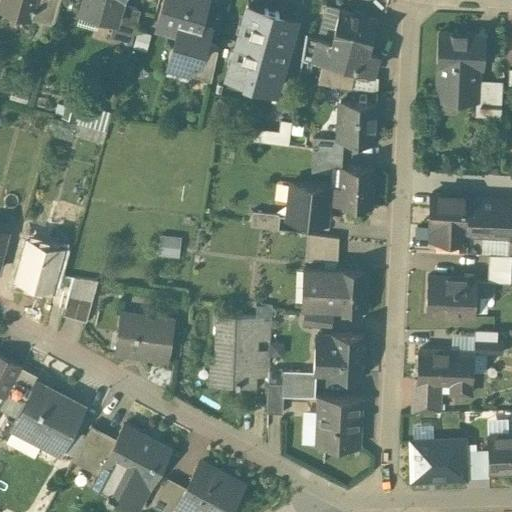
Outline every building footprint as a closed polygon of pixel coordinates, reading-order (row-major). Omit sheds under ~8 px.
[(35,0),(6,0),(4,10),(30,17),(35,0)] [(59,0),(35,0),(30,17),(53,24),(59,0)] [(122,3),(109,0),(83,0),(80,10),(114,20),(117,21),(122,3)] [(179,19),(177,29),(196,35),(199,22),(205,0),(162,0),(159,13),(179,19)] [(140,8),(122,3),(117,21),(114,20),(110,35),(131,41),(140,8)] [(249,3),(228,76),(274,90),(294,16),(249,3)] [(376,18),(339,8),(331,38),(330,41),(367,51),(367,49),(376,18)] [(179,19),(159,13),(156,23),(177,29),(179,19)] [(196,35),(177,29),(168,60),(193,68),(197,69),(205,41),(210,25),(199,22),(196,35)] [(483,33),(439,30),(437,65),(477,66),(481,67),(483,33)] [(319,36),(306,32),(302,56),(315,59),(315,60),(322,62),(322,61),(324,62),(325,58),(371,70),(376,51),(367,49),(367,51),(330,41),(331,38),(319,35),(319,36)] [(218,44),(205,41),(197,69),(193,68),(192,75),(211,79),(218,44)] [(371,70),(325,58),(324,62),(322,61),(322,62),(317,81),(377,90),(378,76),(370,74),(371,70)] [(477,66),(438,65),(437,96),(475,98),(477,66)] [(501,83),(481,82),(480,115),(500,116),(501,83)] [(376,102),(340,100),(338,138),(338,139),(343,139),(374,141),(376,102)] [(74,133),(105,139),(112,108),(81,102),(74,133)] [(278,129),(254,126),(252,138),(288,143),(292,120),(280,118),(278,129)] [(338,138),(313,136),(312,147),(342,151),(343,139),(338,139),(338,138)] [(342,151),(312,147),(311,171),(326,172),(327,161),(342,161),(342,151)] [(373,167),(341,166),(340,185),(330,185),(328,201),(371,203),(373,167)] [(330,185),(290,181),(286,216),(326,221),(328,201),(330,185)] [(444,193),(433,192),(433,191),(431,191),(430,225),(431,225),(430,237),(467,239),(467,231),(466,231),(466,227),(467,227),(469,197),(469,193),(444,192),(444,193)] [(511,205),(511,199),(469,197),(467,227),(466,227),(466,231),(467,231),(509,233),(511,233),(511,222),(511,205)] [(277,211),(251,208),(250,223),(277,227),(279,214),(277,211)] [(180,253),(182,233),(162,231),(160,250),(180,253)] [(338,235),(306,231),(305,258),(337,260),(338,235)] [(61,243),(28,236),(17,276),(50,283),(61,243)] [(511,254),(488,253),(487,279),(509,280),(511,254)] [(335,268),(305,266),(303,303),(333,304),(335,268)] [(368,268),(335,267),(333,304),(333,305),(366,307),(368,268)] [(63,274),(59,276),(52,302),(65,306),(69,292),(74,275),(63,272),(63,274)] [(475,276),(427,273),(425,310),(473,313),(475,276)] [(96,278),(74,275),(69,292),(92,298),(97,278),(96,278)] [(92,298),(69,292),(65,306),(63,314),(85,320),(92,298)] [(172,318),(121,310),(115,351),(166,358),(172,318)] [(256,315),(216,313),(214,383),(254,385),(256,315)] [(364,332),(330,330),(330,332),(328,370),(362,372),(364,332)] [(330,332),(319,331),(318,356),(316,369),(315,369),(328,370),(330,332)] [(501,339),(474,338),(473,350),(501,351),(501,339)] [(467,349),(418,347),(417,378),(417,379),(439,380),(450,380),(450,391),(469,392),(471,355),(467,349)] [(0,393),(5,396),(7,393),(22,364),(0,352),(0,393)] [(39,375),(21,366),(7,393),(23,402),(25,403),(37,379),(39,375)] [(316,369),(282,368),(282,380),(315,382),(315,369),(316,369)] [(439,380),(417,379),(417,378),(413,377),(412,409),(437,409),(439,380)] [(82,402),(37,379),(25,403),(23,402),(14,420),(45,436),(40,444),(57,453),(85,402),(83,401),(82,402)] [(282,380),(267,380),(266,409),(282,410),(283,393),(282,380)] [(315,382),(282,380),(283,393),(314,394),(315,382)] [(361,396),(319,394),(317,442),(359,444),(361,396)] [(511,406),(486,407),(487,432),(511,431),(511,406)] [(137,429),(123,422),(112,443),(103,459),(104,460),(123,469),(110,493),(107,492),(105,496),(111,499),(112,498),(133,509),(147,483),(150,484),(170,447),(168,446),(167,448),(136,431),(137,429)] [(112,443),(87,430),(72,458),(98,472),(104,460),(103,459),(112,443)] [(511,431),(487,432),(488,470),(509,469),(509,467),(511,466),(511,431)] [(459,433),(407,435),(409,476),(461,474),(459,433)] [(225,511),(242,483),(199,460),(186,485),(177,502),(178,503),(195,511),(225,511)] [(167,475),(151,503),(168,511),(173,511),(178,503),(177,502),(186,485),(167,475)]
